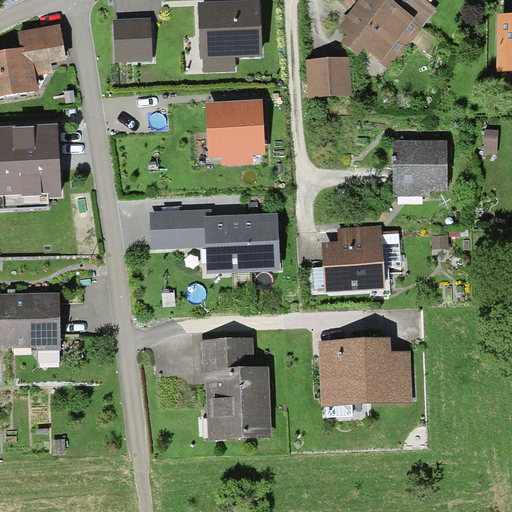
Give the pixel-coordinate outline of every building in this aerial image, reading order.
[(339,0),(353,12),(337,31),(347,39),(343,44),(359,56),(364,51),(381,64),(412,24),(420,31),(436,9),(423,0),(339,0)] [(263,58),(261,2),(245,3),(198,5),(201,62),(204,62),(204,72),(236,71),(236,59),(263,58)] [(511,17),(499,17),(498,73),(511,73),(511,17)] [(153,62),(151,20),(114,22),(115,63),(153,62)] [(13,53),(0,54),(0,98),(39,92),(37,77),(52,74),(51,65),(65,63),(60,27),(10,35),(13,53)] [(349,59),(306,62),(309,99),(331,97),(352,96),(349,59)] [(246,103),(206,104),(208,160),(221,159),(221,166),(253,165),(253,156),(266,155),(264,102),(246,103)] [(0,128),(0,210),(49,208),(49,198),(62,198),(58,125),(0,128)] [(484,131),(483,153),(497,154),(498,132),(484,131)] [(415,143),(394,143),(395,197),(428,196),(428,191),(447,191),(447,142),(415,143)] [(205,217),(205,210),(151,212),(152,251),(207,249),(205,217)] [(281,272),(279,214),(205,217),(207,249),(208,276),(281,272)] [(325,246),(327,293),(385,291),(382,229),(338,231),(339,246),(325,246)] [(0,295),(0,349),(59,349),(59,295),(4,296),(0,295)] [(207,375),(210,440),(272,437),(269,370),(255,370),(254,339),(202,341),(203,375),(207,375)] [(320,345),(323,406),(412,401),(410,354),(389,355),(389,341),(332,344),(320,345)]
